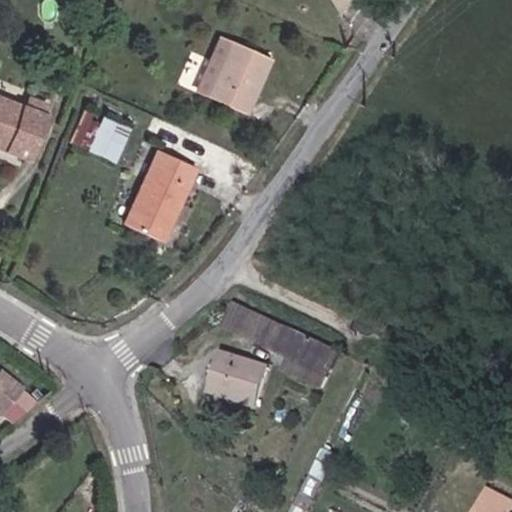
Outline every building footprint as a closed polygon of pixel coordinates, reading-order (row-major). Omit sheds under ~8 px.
[(181,70),(187,55),(202,18),(189,13),(166,64),(181,70)] [(180,72),(187,75),(224,91),(232,74),(223,70),(231,52),(239,54),(245,36),(202,18),(187,55),(181,70),(180,72)] [(0,127),(20,135),(36,93),(0,79),(0,127)] [(108,101),(73,88),(69,86),(49,133),(69,141),(89,149),(108,101)] [(110,193),(144,206),(172,138),(138,125),(110,193)] [(212,303),(224,307),(229,292),(216,289),(212,303)] [(308,348),(316,321),(229,292),(224,307),(277,324),(286,327),(284,340),(308,348)] [(274,338),(284,340),(286,327),(277,324),(274,338)] [(170,375),(214,396),(233,356),(189,334),(170,375)] [(0,377),(0,395),(13,404),(32,374),(11,361),(0,377)] [(6,446),(24,419),(21,417),(2,444),(6,446)] [(259,467),(271,472),(287,444),(275,437),(259,467)] [(399,511),(425,511),(426,502),(400,502),(399,511)]
